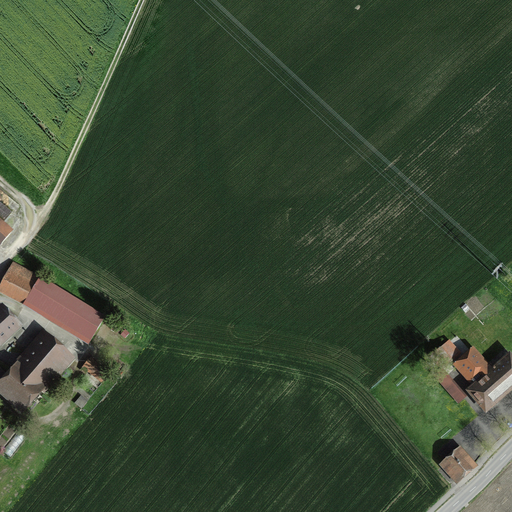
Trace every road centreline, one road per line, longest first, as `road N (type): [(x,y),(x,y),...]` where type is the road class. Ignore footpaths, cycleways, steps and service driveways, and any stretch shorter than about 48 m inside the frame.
road 1 (track): [(0,182),(36,228),(10,254),(166,340),(333,373),(374,395)]
road 2 (track): [(142,0),(36,228)]
